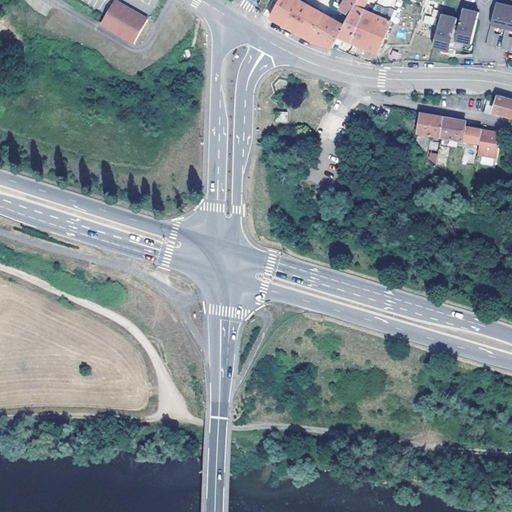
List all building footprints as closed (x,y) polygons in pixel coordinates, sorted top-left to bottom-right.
[(116,0),(96,0),(88,16),(122,34),(135,10),(123,4),(116,0)] [(312,42),(331,47),(343,25),(337,21),(297,0),(277,0),(267,17),(291,31),(312,42)] [(364,0),(356,0),(348,16),(343,25),(331,47),(336,47),(342,39),(352,43),(364,10),(360,8),(364,0)] [(356,0),(342,0),(338,9),(342,13),(348,16),(356,0)] [(494,2),(489,24),(492,25),(493,23),(504,25),(509,6),(494,2)] [(364,10),(352,43),(374,53),(389,21),(382,18),(384,15),(381,13),(383,8),(374,4),(372,7),(366,4),(364,9),(370,11),(369,13),(364,10)] [(389,8),(383,8),(381,13),(384,15),(382,18),(389,21),(394,10),(389,8)] [(476,14),(460,10),(458,17),(474,21),(476,14)] [(343,25),(348,16),(342,13),(337,21),(343,25)] [(427,19),(428,17),(418,15),(416,21),(431,25),(432,21),(427,19)] [(436,24),(430,47),(439,49),(440,46),(451,49),(458,52),(460,44),(467,46),(474,21),(458,17),(456,27),(452,26),(454,19),(439,15),(436,24)] [(492,25),(489,24),(483,43),(491,45),(494,33),(490,32),(492,25)] [(507,29),(504,28),(498,47),(506,49),(509,37),(505,35),(507,29)] [(511,99),(503,97),(498,96),(493,112),(511,118),(511,117),(511,99)] [(480,113),(488,115),(491,102),(484,100),(480,113)] [(289,111),(279,110),(278,120),(288,121),(289,111)] [(426,113),(421,112),(416,133),(428,135),(432,114),(426,113)] [(436,115),(432,114),(428,135),(434,136),(439,137),(442,116),(436,115)] [(478,144),(480,128),(466,126),(466,121),(442,116),(439,137),(447,139),(458,141),(459,140),(478,144)] [(488,130),(480,128),(478,144),(476,155),(495,157),(497,144),(499,132),(488,130)] [(439,137),(434,136),(433,147),(426,147),(425,155),(434,162),(439,137)] [(447,139),(439,137),(434,162),(442,168),(447,139)]
